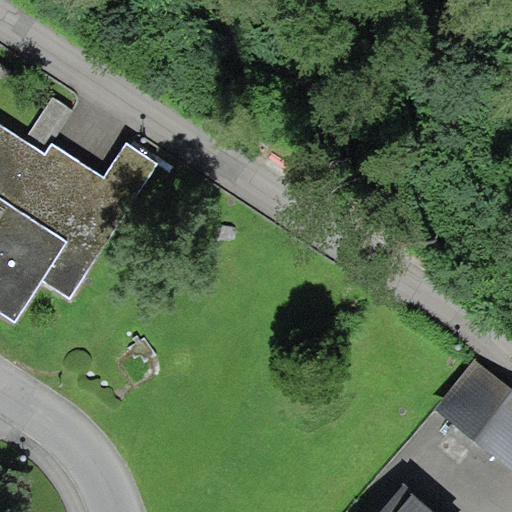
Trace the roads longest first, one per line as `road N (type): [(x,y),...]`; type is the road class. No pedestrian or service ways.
road 1 (residential): [(0,12),(511,359)]
road 2 (residential): [(126,511),(116,472),(72,423),(0,379)]
